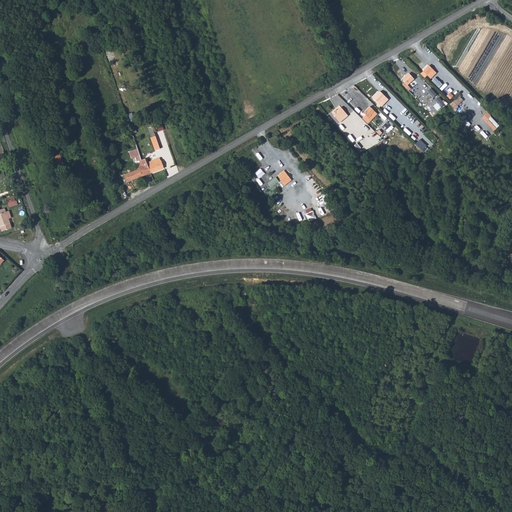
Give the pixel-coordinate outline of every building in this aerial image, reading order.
[(430,66),(424,71),(430,77),(432,75),(433,76),(436,73),(430,66)] [(409,73),(403,79),(406,83),(403,85),(409,91),(412,89),(408,85),(415,80),(409,73)] [(431,80),(438,85),(440,82),(433,77),(431,80)] [(432,89),(426,93),(431,99),(436,94),(432,89)] [(381,91),(373,99),(379,104),(376,106),(379,108),(382,106),(382,107),(389,99),(381,91)] [(459,95),(450,105),(455,110),(464,101),(462,99),(463,98),(459,95)] [(434,102),(440,108),(445,103),(438,96),(434,102)] [(337,110),(332,113),(341,123),(349,115),(342,107),(338,111),(337,110)] [(370,107),(364,114),(369,118),(375,112),(370,107)] [(491,116),(485,122),(495,131),(500,126),(491,116)] [(362,118),(357,123),(368,134),(373,129),(362,118)] [(389,121),(383,125),(388,132),(394,128),(389,121)] [(164,146),(157,125),(154,126),(161,147),(164,146)] [(129,151),(132,158),(136,157),(137,160),(142,159),(138,148),(129,151)] [(60,154),(55,155),(59,165),(64,164),(60,154)] [(158,163),(152,165),(155,173),(169,167),(166,160),(165,160),(158,163)] [(131,183),(155,173),(152,165),(144,169),(128,175),(131,183)] [(284,170),(278,175),(285,185),(292,180),(284,170)] [(76,205),(72,193),(63,196),(67,208),(76,205)] [(286,196),(282,199),(289,207),(292,204),(286,196)] [(5,208),(0,209),(0,226),(1,226),(3,231),(11,228),(8,218),(11,217),(9,211),(6,211),(5,208)] [(314,210),(306,213),(309,221),(316,218),(314,210)]
